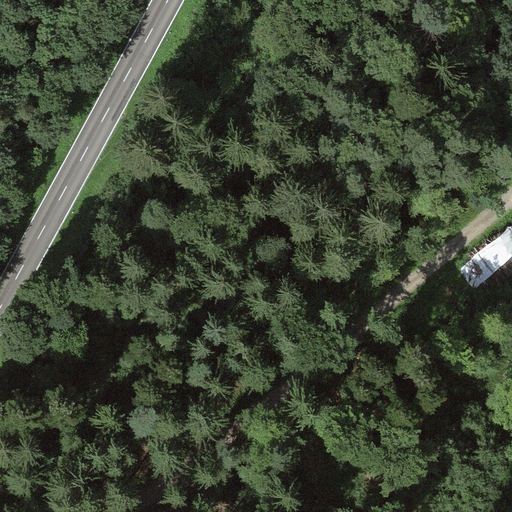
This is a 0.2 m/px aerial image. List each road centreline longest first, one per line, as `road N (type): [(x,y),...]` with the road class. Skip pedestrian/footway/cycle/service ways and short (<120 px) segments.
road 1 (track): [(511,194),(155,477)]
road 2 (track): [(68,186),(168,348),(155,477),(114,511)]
road 3 (tertiary): [(0,312),(172,0)]
